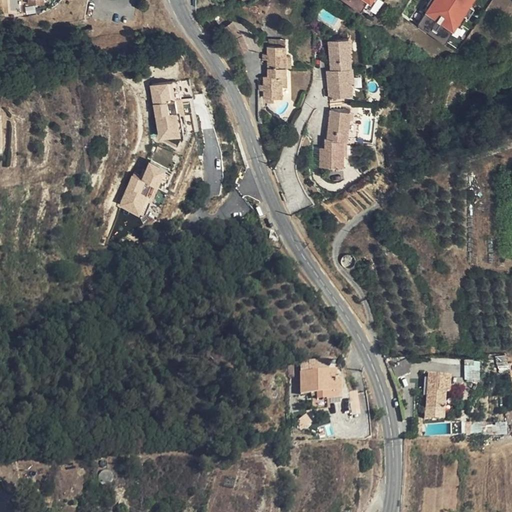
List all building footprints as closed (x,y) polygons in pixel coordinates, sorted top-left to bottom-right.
[(369,0),(374,2),(375,0),(345,0),(363,11),(369,0)] [(434,0),(420,26),(451,43),(474,0),(434,0)] [(234,38),(242,35),(242,34),(231,22),(221,31),(234,45),(236,42),(234,38)] [(269,34),(269,44),(277,43),(277,34),(269,34)] [(249,49),(242,35),(234,38),(236,42),(242,53),(249,49)] [(337,45),(328,46),(330,71),(349,69),(351,69),(349,40),(337,40),(337,45)] [(270,51),(270,57),(270,66),(285,66),(287,66),(292,66),(292,56),(287,56),(286,43),(277,43),(269,44),(270,51)] [(285,73),(285,66),(270,66),(270,74),(266,74),(266,83),(267,90),(267,97),(277,97),(285,96),(284,86),(288,86),(288,74),(285,73)] [(325,71),(326,79),(331,79),(332,87),(327,88),(328,99),(351,98),(349,69),(330,71),(325,71)] [(188,133),(179,80),(153,84),(163,138),(188,133)] [(277,106),(277,97),(267,97),(267,106),(277,106)] [(343,113),(335,111),(330,136),(346,139),(349,140),(354,111),(344,109),(343,113)] [(326,153),(322,153),(321,164),(344,166),(346,139),(330,136),(328,136),(327,145),(326,145),(326,153)] [(167,186),(173,170),(150,161),(144,177),(134,173),(122,204),(144,213),(157,182),(167,186)] [(419,193),(427,208),(442,200),(434,185),(419,193)] [(466,357),(467,378),(482,378),(481,357),(466,357)] [(397,362),(400,374),(412,372),(409,360),(397,362)] [(334,379),(334,372),(300,373),(301,394),(316,393),(316,399),(313,399),(313,409),(326,408),(326,398),(341,398),(340,379),(334,379)] [(429,375),(427,416),(446,417),(447,391),(451,391),(451,376),(429,375)] [(474,422),(464,423),(464,434),(474,434),(474,422)] [(482,434),(483,422),(474,422),(474,434),(482,434)]
